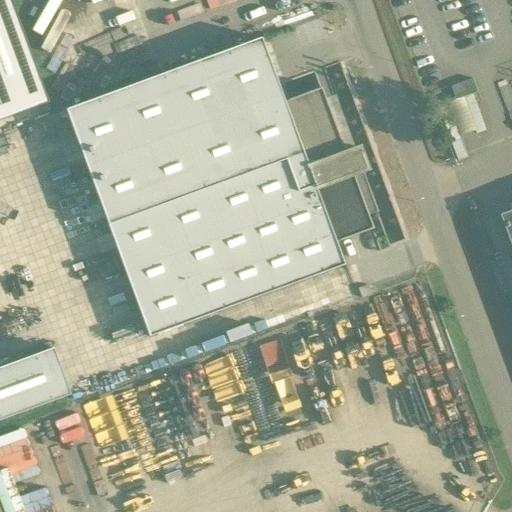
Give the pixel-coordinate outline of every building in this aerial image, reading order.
[(0,0),(0,121),(48,103),(9,0),(0,0)] [(283,101),(260,38),(64,110),(148,337),(343,265),(335,243),(372,229),(367,216),(377,213),(362,171),(366,170),(358,147),(354,149),(351,140),(341,144),(320,88),(283,101)] [(471,81),(453,88),(457,98),(474,91),(471,81)] [(511,211),(510,212),(503,214),(511,238),(511,211)] [(367,285),(358,289),(361,298),(371,294),(367,285)] [(52,348),(0,366),(0,419),(69,395),(52,348)]
